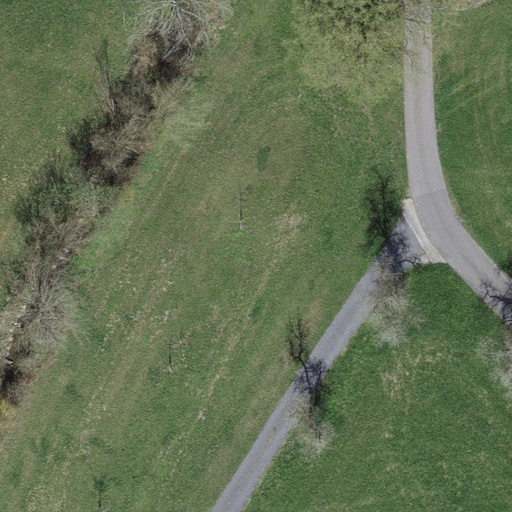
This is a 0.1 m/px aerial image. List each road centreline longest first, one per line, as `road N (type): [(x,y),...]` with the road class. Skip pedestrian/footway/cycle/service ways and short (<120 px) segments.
road 1 (track): [(427,216),(248,452),(213,511)]
road 2 (track): [(441,0),(427,216)]
road 3 (track): [(427,216),(511,307)]
